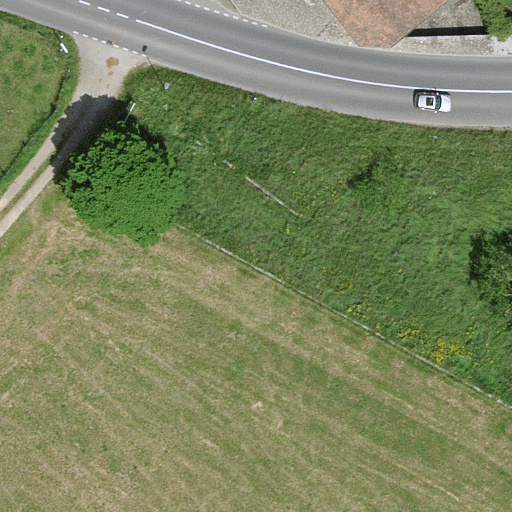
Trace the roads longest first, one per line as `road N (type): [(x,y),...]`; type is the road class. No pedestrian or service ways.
road 1 (secondary): [(63,0),(316,76),(511,89)]
road 2 (track): [(131,25),(17,211),(0,226)]
